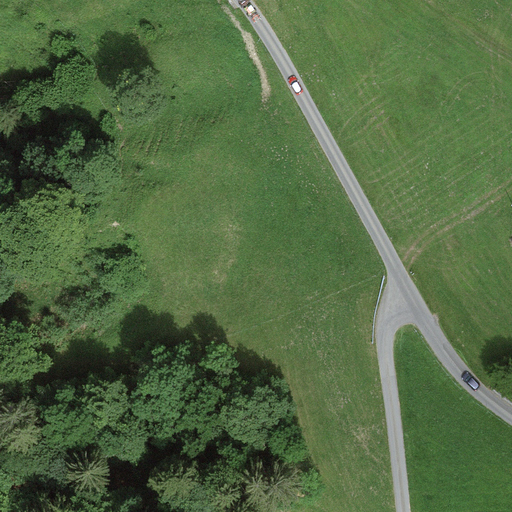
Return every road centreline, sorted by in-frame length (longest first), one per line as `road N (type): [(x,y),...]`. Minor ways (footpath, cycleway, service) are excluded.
road 1 (unclassified): [(243,0),(441,348),(511,416)]
road 2 (track): [(406,286),(385,329),(404,511)]
